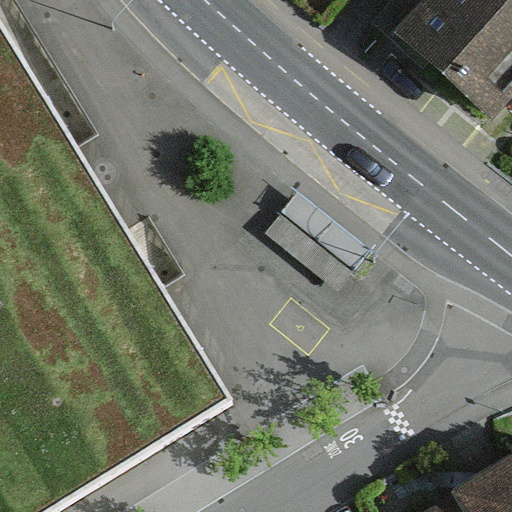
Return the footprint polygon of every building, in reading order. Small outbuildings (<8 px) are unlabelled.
[(511,0),(396,0),(366,34),(485,137),(511,106),(511,0)] [(0,33),(0,511),(64,511),(231,411),(0,33)] [(299,196),(266,237),(338,293),(352,274),(315,245),(332,223),(299,196)] [(332,223),(315,245),(352,274),(370,252),(332,223)] [(511,511),(511,472),(506,471),(439,511),(511,511)]
